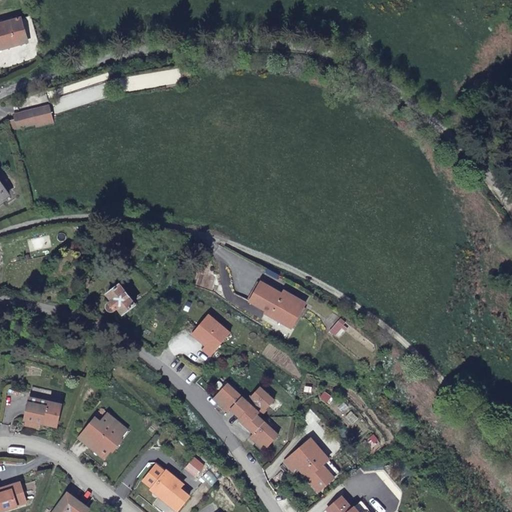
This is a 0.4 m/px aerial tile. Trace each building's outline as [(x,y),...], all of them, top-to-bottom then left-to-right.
[(32,16),(0,21),(0,45),(36,39),(32,16)] [(33,123),(49,118),(47,105),(12,112),(13,117),(19,114),(23,124),(33,122),(33,123)] [(13,117),(10,118),(11,121),(14,120),(15,126),(23,124),(19,114),(13,117)] [(0,204),(8,198),(0,186),(0,204)] [(270,315),(290,327),(303,307),(262,283),(251,300),(267,311),(269,308),(273,310),(271,313),(270,315)] [(123,314),(135,304),(120,285),(108,294),(112,300),(107,304),(106,307),(108,310),(109,312),(111,312),(113,311),(118,308),(123,314)] [(305,309),(303,307),(290,327),(293,329),(305,309)] [(211,338),(207,342),(204,345),(212,353),(231,331),(210,312),(198,326),(211,338)] [(193,331),(207,342),(211,338),(198,326),(193,331)] [(273,403),(260,389),(246,402),(228,384),(213,397),(228,412),(232,410),(239,419),(238,420),(251,434),(249,438),(263,453),(277,439),(256,418),(257,416),(259,418),(273,403)] [(58,404),(26,397),(23,418),(25,419),(24,424),(33,426),(34,421),(54,425),(58,404)] [(116,423),(116,420),(105,411),(98,420),(92,415),(76,435),(87,445),(89,443),(92,445),(92,448),(103,457),(110,448),(112,450),(121,439),(119,437),(114,433),(117,430),(117,427),(114,425),(116,423)] [(126,429),(116,420),(116,423),(114,425),(117,427),(117,430),(114,433),(119,437),(126,429)] [(307,452),(311,448),(303,439),(296,446),(302,447),(307,452)] [(334,473),(311,448),(307,452),(302,447),(296,446),(278,463),(286,472),(290,468),(313,492),(334,473)] [(187,495),(177,486),(167,479),(171,474),(163,469),(148,487),(175,509),(187,495)] [(167,479),(177,486),(180,482),(171,474),(167,479)] [(85,511),(87,510),(76,502),(77,500),(66,492),(58,503),(60,505),(54,511),(85,511)] [(322,511),(364,511),(354,501),(346,510),(335,497),(321,510),(322,511)]
